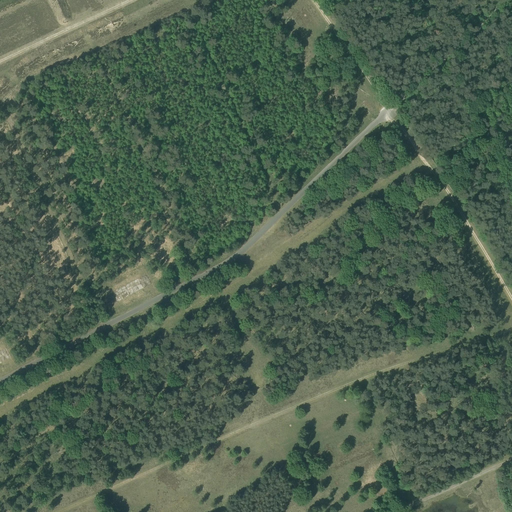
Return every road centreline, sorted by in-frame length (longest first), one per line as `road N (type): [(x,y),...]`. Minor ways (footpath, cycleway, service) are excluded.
road 1 (track): [(0,380),(233,256),(394,107)]
road 2 (track): [(511,331),(330,390),(64,511)]
road 3 (track): [(313,0),(450,192),(511,296)]
road 4 (track): [(508,0),(394,107)]
road 5 (track): [(0,60),(127,0)]
road 6 (track): [(395,511),(511,458)]
